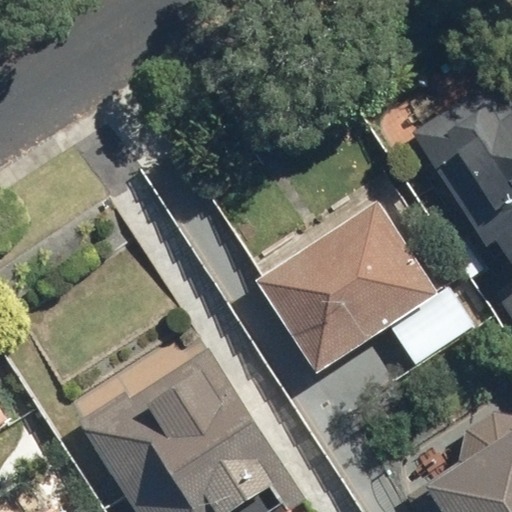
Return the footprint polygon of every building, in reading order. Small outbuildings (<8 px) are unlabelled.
[(511,64),(409,131),(489,255),(500,248),(511,265),(511,278),(492,291),(511,322),(511,64)] [(253,280),(318,378),(386,333),(410,368),(472,327),(446,289),(436,295),(373,201),(253,280)] [(209,347),(81,427),(135,511),(295,511),(309,504),(209,347)] [(453,467),(403,499),(411,511),(511,511),(511,420),(490,416),(462,434),(453,467)] [(62,511),(57,503),(42,511),(62,511)]
